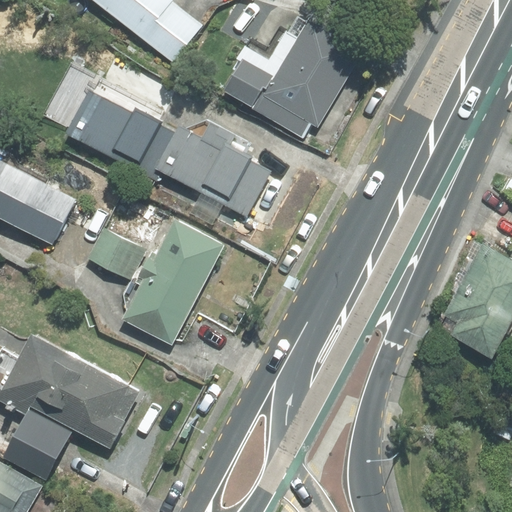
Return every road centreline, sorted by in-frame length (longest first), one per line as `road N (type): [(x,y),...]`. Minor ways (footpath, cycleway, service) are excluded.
road 1 (secondary): [(406,226),(365,412),(362,470),(372,511)]
road 2 (secondary): [(406,226),(287,449)]
road 3 (secondary): [(304,323),(436,128)]
road 4 (secondary): [(197,511),(304,323)]
road 5 (secondary): [(436,128),(502,0)]
road 6 (secondary): [(287,449),(287,394),(304,323)]
